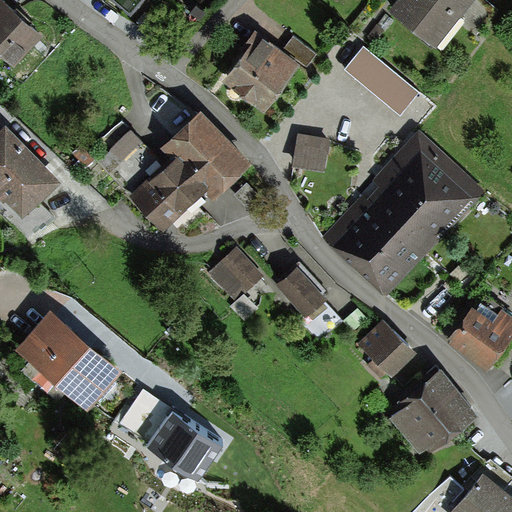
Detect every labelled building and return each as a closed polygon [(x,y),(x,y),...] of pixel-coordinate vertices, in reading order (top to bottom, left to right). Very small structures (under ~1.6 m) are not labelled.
[(402,0),(394,11),(431,40),(462,0),(402,0)] [(4,3),(0,6),(0,54),(6,60),(34,33),(4,3)] [(261,105),(292,65),(258,39),(227,79),(261,105)] [(344,67),(396,112),(413,92),(361,48),(344,67)] [(242,163),(197,113),(160,146),(171,158),(130,195),(159,227),(200,191),(204,196),(242,163)] [(154,160),(119,121),(98,139),(106,148),(96,157),(123,187),(154,160)] [(0,194),(19,214),(53,182),(1,128),(0,129),(0,194)] [(320,167),(323,140),(297,137),(294,164),(320,167)] [(71,151),(81,162),(88,156),(78,145),(71,151)] [(326,242),(381,290),(466,192),(412,145),(326,242)] [(233,194),(247,210),(257,201),(243,185),(233,194)] [(232,250),(210,271),(234,295),(256,274),(232,250)] [(321,294),(294,265),(276,281),(304,311),(321,294)] [(251,308),(242,296),(231,305),(240,317),(251,308)] [(511,324),(480,300),(450,341),(485,367),(511,331),(511,324)] [(354,311),(344,320),(349,327),(360,318),(354,311)] [(87,401),(113,370),(47,316),(21,347),(87,401)] [(358,348),(386,374),(406,353),(378,327),(358,348)] [(434,373),(389,410),(423,450),(468,413),(434,373)] [(120,423),(152,444),(172,414),(175,410),(143,389),(120,423)] [(222,449),(172,414),(152,444),(149,448),(198,483),(222,449)] [(511,511),(511,503),(480,476),(450,511),(511,511)]
